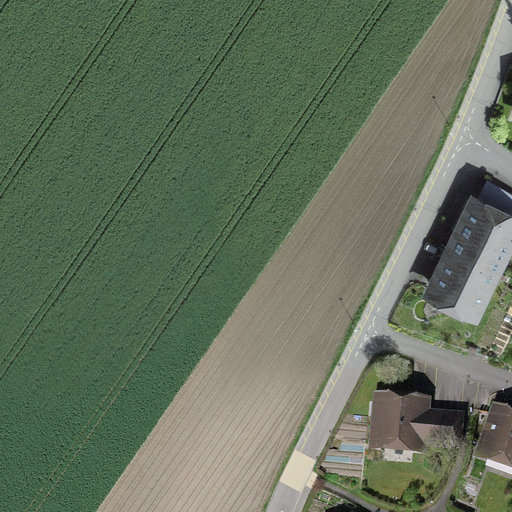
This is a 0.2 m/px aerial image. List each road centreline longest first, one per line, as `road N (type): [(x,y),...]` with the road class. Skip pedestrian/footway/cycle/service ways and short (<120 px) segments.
road 1 (residential): [(463,137),(363,335)]
road 2 (residential): [(363,335),(278,511)]
road 3 (residential): [(363,335),(511,394)]
road 4 (residential): [(511,15),(463,137)]
